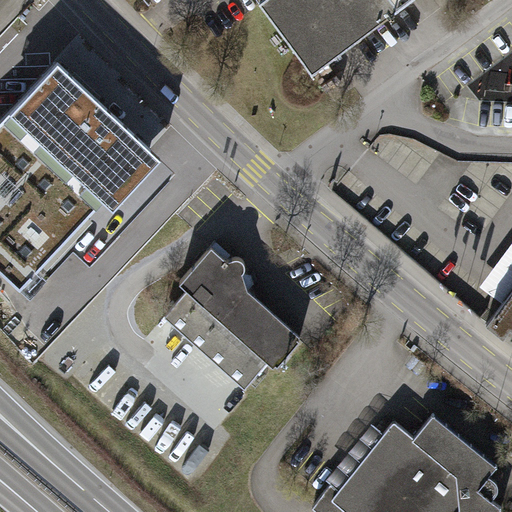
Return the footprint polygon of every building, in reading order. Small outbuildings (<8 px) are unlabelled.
[(410,0),(255,0),(309,74),(410,0)] [(162,157),(59,60),(0,122),(0,266),(21,287),(106,196),(116,205),(162,157)] [(490,272),(482,284),(503,300),(510,290),(511,287),(511,242),(491,271),(490,272)] [(182,279),(190,287),(270,359),(275,364),(278,360),(280,362),(301,338),(299,337),(301,335),(250,288),(244,271),(247,266),(246,260),(241,256),(236,256),(230,259),(213,244),(208,250),(182,279)] [(252,274),(244,271),(250,288),(255,282),(252,274)] [(247,384),(270,359),(190,287),(167,312),(247,384)] [(511,287),(510,290),(503,300),(487,321),(504,336),(511,327),(511,326),(511,287)] [(341,490),(334,484),(316,507),(322,511),(499,511),(503,508),(494,500),(499,492),(499,488),(499,483),(492,476),(499,467),(436,414),(416,438),(397,422),(387,434),(341,490)] [(328,480),(334,484),(341,490),(387,434),(374,424),(328,480)]
